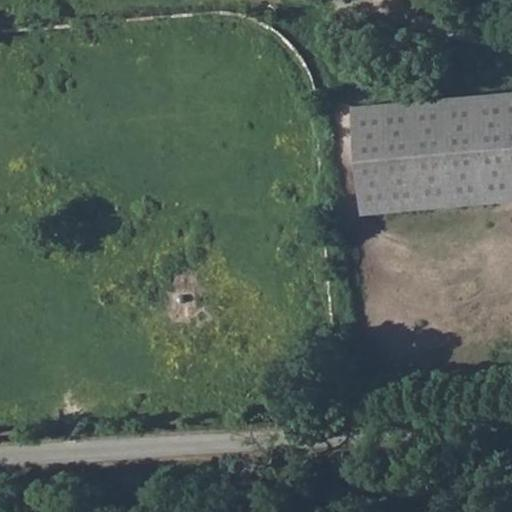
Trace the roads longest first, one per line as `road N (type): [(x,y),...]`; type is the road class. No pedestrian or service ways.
road 1 (unclassified): [(0,464),(511,428)]
road 2 (track): [(511,44),(402,21),(381,0)]
